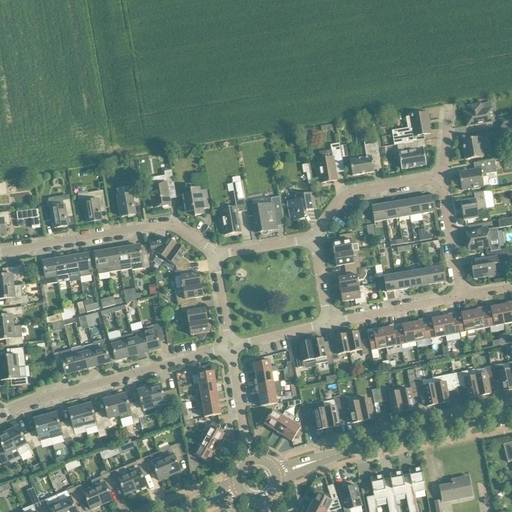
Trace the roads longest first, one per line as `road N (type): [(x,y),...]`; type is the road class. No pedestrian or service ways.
road 1 (unclassified): [(275,475),(420,432),(511,415)]
road 2 (residential): [(230,347),(0,416)]
road 3 (residential): [(216,254),(170,224),(0,252)]
road 4 (residential): [(313,239),(344,194),(442,177)]
road 5 (residential): [(460,296),(328,323)]
road 6 (residential): [(460,296),(442,177)]
